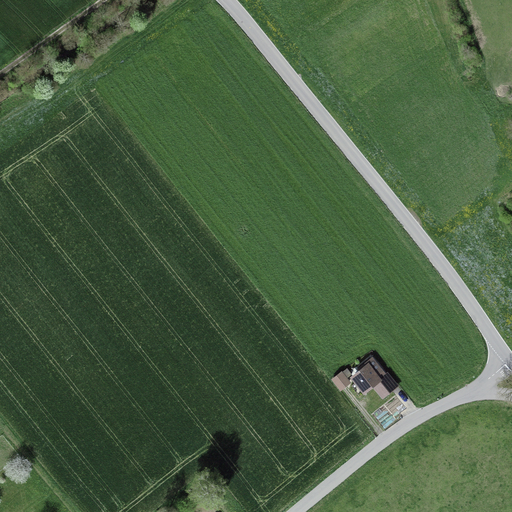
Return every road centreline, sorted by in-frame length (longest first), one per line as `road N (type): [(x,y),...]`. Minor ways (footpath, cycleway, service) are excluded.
road 1 (residential): [(226,0),(511,362)]
road 2 (residential): [(472,390),(402,426),(296,511)]
road 3 (track): [(0,73),(102,0)]
